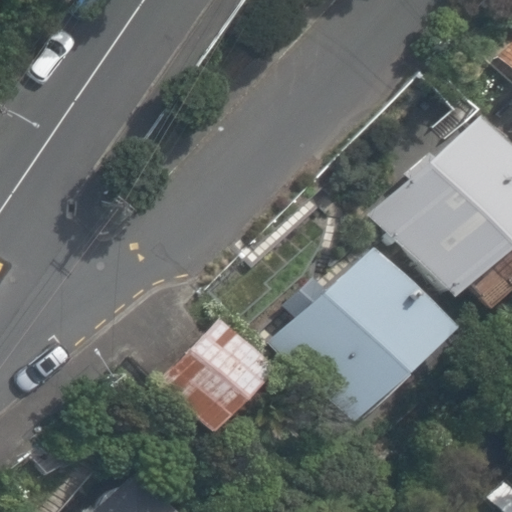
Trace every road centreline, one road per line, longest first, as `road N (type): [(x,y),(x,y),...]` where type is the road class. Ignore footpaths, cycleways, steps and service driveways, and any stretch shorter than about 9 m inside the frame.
road 1 (residential): [(0,345),(40,321),(417,0)]
road 2 (tertiary): [(152,0),(0,218)]
